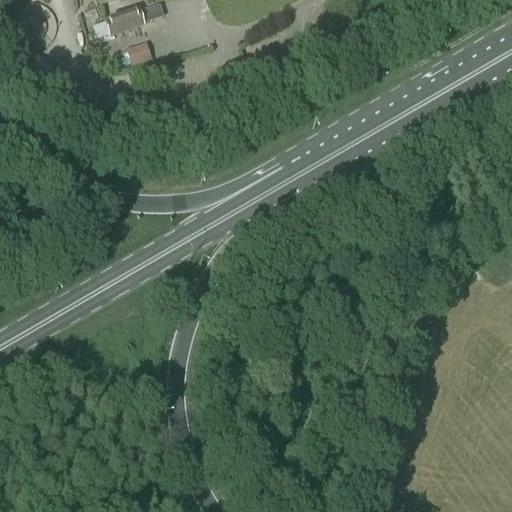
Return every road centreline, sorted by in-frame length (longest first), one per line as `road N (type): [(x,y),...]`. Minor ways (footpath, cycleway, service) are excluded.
road 1 (primary): [(210,511),(183,457),(174,407),(179,357),(225,260),(302,175)]
road 2 (residential): [(55,0),(86,81),(112,86),(228,66),(343,0)]
road 3 (primary): [(0,349),(302,175)]
road 4 (primary): [(302,175),(218,202),(119,202),(73,190),(0,139)]
road 5 (primary): [(302,175),(511,52)]
